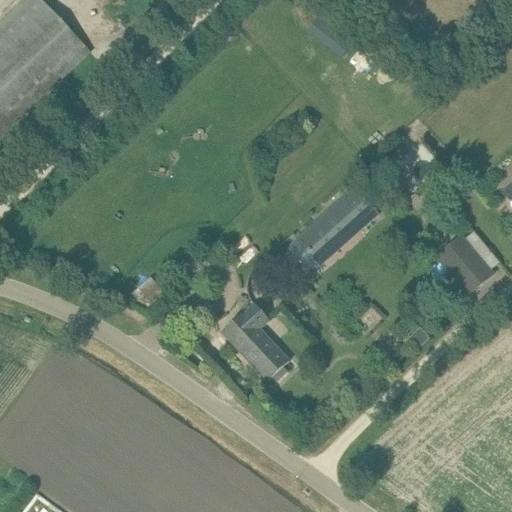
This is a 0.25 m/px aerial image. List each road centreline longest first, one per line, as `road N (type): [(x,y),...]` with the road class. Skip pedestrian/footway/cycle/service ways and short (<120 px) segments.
road 1 (unclassified): [(0,285),(137,352),(306,473)]
road 2 (track): [(212,0),(0,213)]
road 3 (unclassified): [(306,473),(511,286)]
